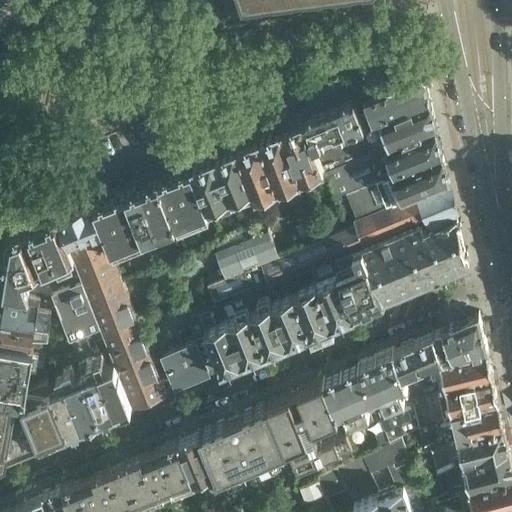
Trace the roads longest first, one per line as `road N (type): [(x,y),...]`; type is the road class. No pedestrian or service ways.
road 1 (residential): [(511,272),(0,481)]
road 2 (residential): [(0,218),(326,90)]
road 3 (secondary): [(446,0),(485,135)]
road 4 (secondary): [(485,135),(511,272)]
road 5 (secondary): [(485,135),(500,71),(495,0)]
